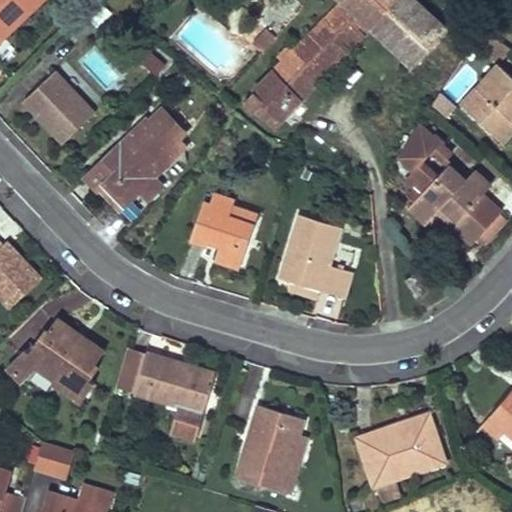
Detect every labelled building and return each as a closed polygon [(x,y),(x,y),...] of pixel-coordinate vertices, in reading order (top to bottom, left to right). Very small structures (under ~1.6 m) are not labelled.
[(0,0),(0,39),(41,0),(0,0)] [(342,0),(344,1),(243,102),(273,128),(371,27),(397,0),(342,0)] [(446,28),(414,0),(397,0),(371,27),(412,65),(446,28)] [(474,40),(482,29),(470,18),(462,28),(474,40)] [(275,35),(266,27),(253,41),(262,49),(275,35)] [(497,63),(510,47),(492,32),(479,49),(497,63)] [(511,76),(499,64),(461,104),(493,134),(509,117),(511,119),(511,76)] [(54,71),(24,100),(63,142),(94,113),(54,71)] [(161,109),(148,122),(146,120),(128,137),(135,144),(127,151),(123,147),(110,158),(108,155),(85,177),(98,190),(100,187),(121,208),(119,210),(132,223),(153,204),(148,199),(162,185),(147,170),(164,154),(171,160),(186,146),(179,139),(185,132),(161,109)] [(511,130),(511,119),(509,117),(493,134),(501,142),(511,130)] [(431,183),(447,165),(434,153),(417,171),(431,183)] [(447,165),(431,183),(414,202),(432,218),(439,210),(444,205),(460,219),(455,225),(474,242),(502,211),(483,194),(491,185),(474,170),(465,180),(447,165)] [(213,194),(209,204),(203,202),(190,239),(208,245),(209,240),(220,244),(215,258),(240,267),(254,226),(229,217),(233,204),(234,201),(213,194)] [(432,218),(414,202),(410,206),(428,222),(432,218)] [(258,213),(233,204),(229,217),(254,226),(258,213)] [(460,219),(444,205),(439,210),(455,225),(460,219)] [(300,214),(280,277),(291,281),(320,290),(344,297),(351,273),(328,265),(340,226),(300,214)] [(0,296),(10,307),(41,278),(6,241),(0,247),(0,296)] [(420,270),(403,280),(415,298),(431,288),(420,270)] [(320,290),(291,281),(289,288),(318,297),(320,290)] [(56,318),(47,331),(44,329),(28,352),(24,349),(7,365),(22,382),(38,367),(55,379),(53,381),(82,401),(94,383),(90,380),(98,367),(95,365),(104,352),(86,339),(82,344),(71,337),(75,332),(56,318)] [(86,339),(75,332),(71,337),(82,344),(86,339)] [(143,362),(146,352),(127,347),(124,356),(143,362)] [(146,352),(143,362),(124,356),(115,386),(134,392),(178,405),(170,430),(196,438),(215,373),(185,364),(184,367),(178,365),(179,362),(146,352)] [(511,389),(483,423),(500,437),(507,429),(511,433),(511,389)] [(259,405),(249,436),(254,437),(253,443),(247,441),(236,477),(281,491),(304,419),(259,405)] [(428,414),(359,438),(374,484),(378,483),(394,478),(444,461),(428,414)] [(42,440),(34,468),(53,473),(61,446),(42,440)] [(74,450),(61,446),(53,473),(66,477),(74,450)] [(0,511),(20,511),(25,497),(5,491),(11,473),(0,469),(0,511)] [(394,478),(378,483),(384,499),(399,494),(394,478)] [(47,491),(40,511),(107,511),(113,494),(82,485),(78,500),(47,491)] [(448,511),(437,502),(428,511),(448,511)] [(250,511),(276,511),(277,509),(253,503),(250,511)]
